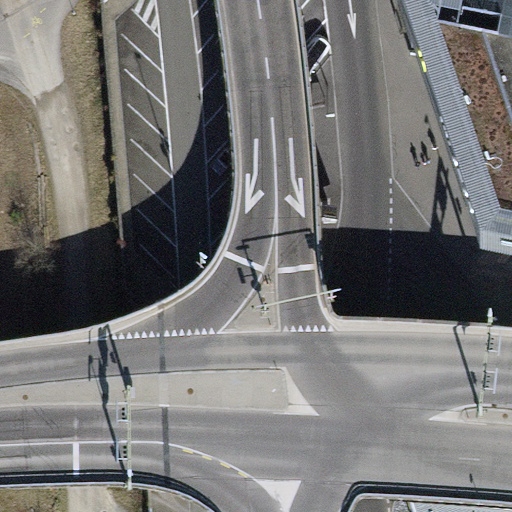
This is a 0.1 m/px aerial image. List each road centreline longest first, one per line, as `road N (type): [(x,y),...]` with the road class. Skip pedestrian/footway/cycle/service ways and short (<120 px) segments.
road 1 (track): [(38,20),(64,165),(86,511)]
road 2 (secondary): [(83,434),(163,424),(362,438)]
road 3 (motorway): [(253,0),(273,243)]
road 4 (secondary): [(511,370),(313,349)]
road 5 (motorway): [(83,434),(151,449),(251,511)]
road 6 (motorway): [(273,243),(238,288),(159,357)]
road 7 (secondary): [(159,357),(0,380)]
road 8 (secondary): [(313,349),(159,357)]
road 9 (motorway): [(511,381),(445,394),(383,421)]
